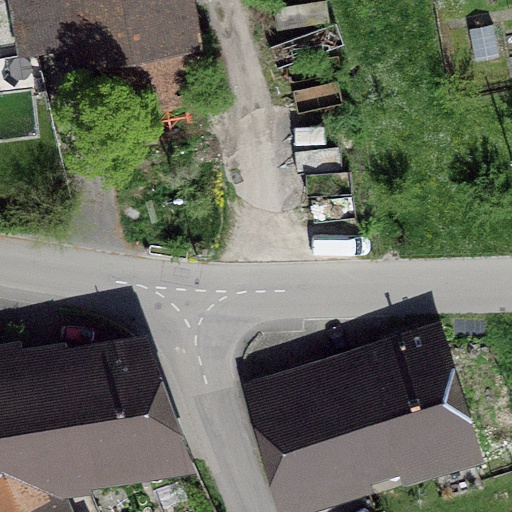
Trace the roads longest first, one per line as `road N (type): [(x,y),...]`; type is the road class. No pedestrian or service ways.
road 1 (unclassified): [(511,282),(192,291)]
road 2 (residential): [(192,291),(198,347),(250,511)]
road 3 (unclassified): [(192,291),(0,259)]
